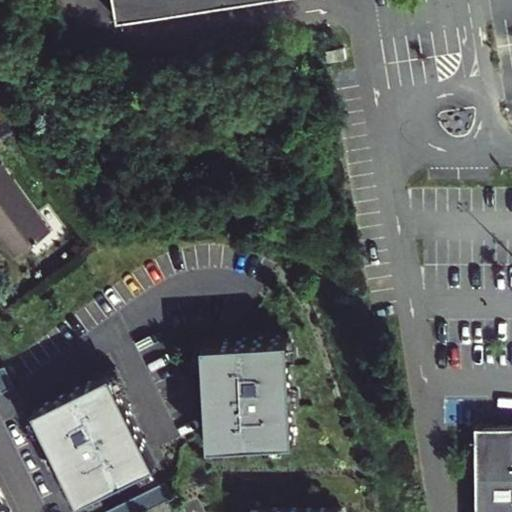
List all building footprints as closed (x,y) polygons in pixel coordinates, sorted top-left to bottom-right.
[(115,0),(118,16),(219,0),(115,0)] [(0,116),(0,138),(18,128),(7,111),(0,116)] [(47,233),(16,190),(0,166),(0,234),(15,254),(47,233)] [(291,337),(206,336),(206,339),(206,355),(206,366),(206,380),(205,436),(222,437),(237,437),(274,437),(290,437),(291,408),(291,405),(291,388),(291,369),(291,365),(291,348),(291,337)] [(206,355),(206,339),(198,339),(198,355),(206,355)] [(0,375),(4,384),(23,375),(10,349),(0,355),(0,375)] [(100,365),(41,394),(86,485),(163,446),(134,391),(117,357),(100,365)] [(511,511),(511,424),(477,424),(477,511),(511,511)] [(222,437),(205,436),(205,445),(221,445),(222,437)] [(290,437),(274,437),(274,446),(290,446),(290,437)] [(132,490),(98,507),(101,511),(124,511),(181,484),(173,469),(132,490)] [(0,491),(0,511),(2,511),(9,509),(0,491)] [(255,511),(256,501),(248,501),(247,511),(255,511)] [(332,511),(333,502),(256,501),(255,511),(332,511)] [(340,511),(341,502),(333,502),(332,511),(340,511)]
